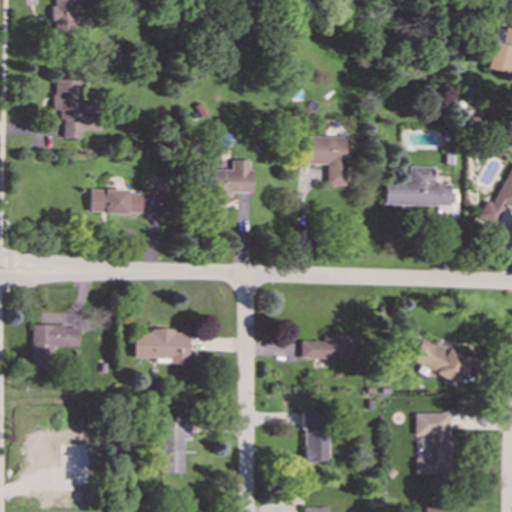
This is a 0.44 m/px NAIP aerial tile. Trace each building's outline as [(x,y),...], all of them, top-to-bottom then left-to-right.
[(52,0),(53,31),(91,30),(90,14),(74,15),(73,0),(52,0)] [(511,27),(504,26),(500,44),(490,41),(484,68),(505,72),(509,54),(511,54),(511,27)] [(61,137),(79,137),(79,129),(91,130),(92,112),(80,112),(80,79),(51,79),(51,109),(57,109),(57,118),(61,118),(61,137)] [(303,163),(325,163),(324,185),(344,186),(345,159),(350,159),(350,137),(304,136),(303,163)] [(229,170),(203,169),(202,190),(215,191),(215,197),(232,197),(232,191),(248,192),(249,160),(229,160),(229,170)] [(511,162),(491,203),(484,199),(475,216),(494,226),(504,207),(511,211),(511,162)] [(448,184),(433,183),(433,166),(407,166),(407,180),(383,179),(383,204),(448,205),(448,184)] [(139,213),(139,193),(125,193),(126,189),(87,188),(86,212),(139,213)] [(29,367),(50,367),(50,346),(75,346),(76,325),(30,325),(29,367)] [(186,330),(131,331),(131,357),(153,357),(153,363),(186,363),(186,330)] [(299,340),(298,358),(356,359),(356,335),(321,334),(321,341),(299,340)] [(408,361),(455,382),(466,358),(419,337),(408,361)] [(324,462),(325,410),(301,409),(300,461),(324,462)] [(413,412),(413,434),(429,434),(429,456),(414,457),(414,474),(449,474),(449,440),(446,440),(446,412),(413,412)] [(182,472),(181,436),(188,436),(188,417),(158,417),(159,472),(182,472)]
